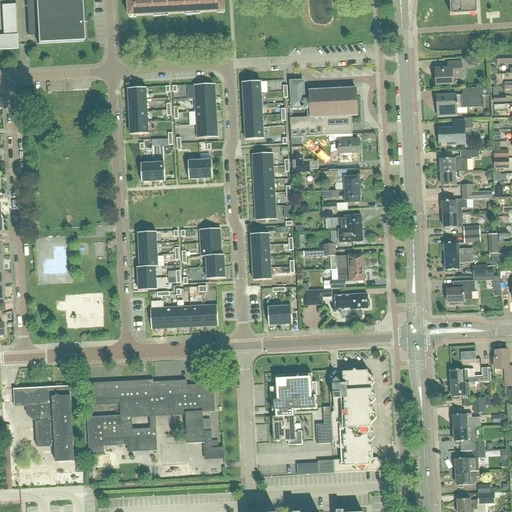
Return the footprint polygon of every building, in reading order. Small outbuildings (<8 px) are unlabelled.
[(26,0),(28,36),(38,36),(38,45),(84,42),(83,23),(88,22),(88,21),(86,21),(85,0),(26,0)] [(160,0),(127,0),(129,16),(161,15),(160,0)] [(192,0),(160,0),(161,15),(193,13),(192,0)] [(224,0),(192,0),(193,13),(225,11),(224,0)] [(511,0),(453,0),(453,3),(450,3),(451,15),(477,14),(476,0),(511,0)] [(2,5),(3,36),(0,36),(0,50),(18,49),(15,4),(2,5)] [(511,55),(497,56),(498,64),(511,64),(511,55)] [(436,86),(453,85),(453,78),(462,78),(462,62),(451,62),(451,68),(435,69),(436,86)] [(274,79),(274,83),(261,84),(262,91),(278,90),(277,78),(274,79)] [(243,95),(261,94),(261,82),(242,83),(243,95)] [(358,116),(358,115),(357,89),(309,92),(310,94),(304,94),(303,82),(289,83),(292,138),(354,135),(353,116),(358,116)] [(195,99),(215,98),(215,85),(194,86),(195,99)] [(129,101),(147,100),(146,88),(128,89),(129,101)] [(456,96),(437,97),(437,111),(440,114),(441,118),(458,117),(457,109),(482,107),(481,88),(462,90),(462,95),(456,96)] [(494,102),(506,102),(506,96),(496,96),(496,88),(493,88),(494,102)] [(243,95),(244,106),(262,105),(261,94),(243,95)] [(215,98),(195,99),(196,113),(216,111),(215,98)] [(129,113),(147,112),(147,100),(129,101),(129,113)] [(263,117),(262,105),(244,106),(244,118),(263,117)] [(216,111),(196,113),(196,126),(217,125),(216,111)] [(130,124),(148,123),(147,112),(129,113),(130,124)] [(245,129),(263,128),(263,117),(244,118),(245,129)] [(454,129),(444,130),(438,130),(439,143),(448,143),(448,145),(456,145),(456,135),(466,135),(465,128),(473,128),(473,123),(478,123),(478,120),(465,120),(465,123),(454,123),(454,129)] [(148,123),(130,124),(130,136),(149,135),(148,123)] [(218,138),(217,125),(196,126),(197,139),(218,138)] [(263,128),(245,129),(246,141),(264,140),(263,128)] [(301,137),(291,138),(291,146),(301,145),(301,137)] [(352,153),(354,153),(360,153),(359,140),(340,141),(340,142),(337,142),(338,147),(340,147),(340,154),(344,154),(344,156),(352,156),(352,153)] [(441,173),(459,173),(467,172),(466,159),(469,159),(479,158),(478,151),(460,152),(461,159),(440,160),(441,166),(439,166),(439,173),(441,173)] [(252,155),(253,168),(273,167),(273,154),(252,155)] [(302,157),(292,158),(293,174),(309,173),(309,163),(303,163),(302,157)] [(509,169),(509,158),(494,159),(494,170),(509,169)] [(189,180),(201,180),(200,161),(188,162),(189,180)] [(212,161),(200,161),(201,180),(213,179),(212,161)] [(164,163),(153,164),(154,182),(165,182),(164,163)] [(154,182),(153,164),(141,165),(142,183),(154,182)] [(274,180),(273,167),(253,168),(253,182),(274,180)] [(337,191),(361,190),(360,189),(362,189),(361,184),(360,184),(360,177),(338,178),(338,171),(317,172),(318,184),(337,183),(335,185),(336,189),(337,191)] [(459,173),(441,173),(442,187),(443,187),(443,189),(449,189),(449,187),(456,186),(455,179),(460,179),(459,173)] [(253,182),(254,195),(275,194),(274,180),(253,182)] [(462,186),(462,194),(474,193),(474,186),(462,186)] [(346,204),(356,203),(361,203),(361,190),(337,191),(331,191),(332,198),(345,197),(346,204)] [(443,209),(443,216),(462,215),(462,209),(467,208),(467,201),(492,200),(492,192),(474,193),(462,194),(463,200),(456,201),(456,202),(442,202),(442,204),(440,204),(441,209),(443,209)] [(255,208),(276,207),(275,194),(254,195),(255,208)] [(322,205),(322,212),(333,211),(337,211),(337,204),(322,205)] [(276,207),(255,208),(256,222),(276,220),(276,207)] [(462,215),(443,216),(444,229),(445,229),(445,231),(450,231),(450,229),(463,228),(462,215)] [(339,230),(347,230),(362,229),(362,228),(364,228),(363,224),(362,224),(362,216),(346,217),(338,218),(339,230)] [(182,228),(190,229),(190,221),(182,220),(182,228)] [(463,228),(464,236),(480,235),(479,227),(463,228)] [(200,244),(221,243),(220,229),(200,230),(200,244)] [(362,229),(347,230),(339,230),(340,243),(363,242),(362,229)] [(499,231),(499,242),(503,242),(503,237),(509,237),(508,230),(499,231)] [(138,234),(139,245),(157,244),(156,233),(138,234)] [(251,235),(251,247),(270,246),(269,234),(251,235)] [(480,243),(480,235),(464,236),(465,244),(480,243)] [(201,258),(206,257),(222,256),(221,243),(200,244),(201,258)] [(139,245),(139,257),(157,256),(157,244),(139,245)] [(445,251),(445,258),(473,256),(473,249),(459,249),(459,244),(445,244),(445,246),(443,246),(443,251),(445,251)] [(270,246),(251,247),(252,258),(270,257),(270,246)] [(349,269),(365,268),(366,268),(366,263),(364,263),(364,255),(339,257),(339,270),(349,270),(349,269)] [(158,268),(157,256),(139,257),(140,268),(156,267),(156,268),(158,268)] [(206,257),(206,268),(225,267),(224,256),(222,256),(206,257)] [(473,256),(445,258),(446,271),(447,271),(447,273),(452,273),(452,271),(460,271),(460,263),(473,262),(473,256)] [(270,257),(252,258),(253,270),(271,269),(270,257)] [(140,268),(137,268),(138,280),(156,279),(156,268),(156,267),(140,268)] [(225,267),(206,268),(207,280),(225,279),(225,267)] [(345,283),(359,282),(365,281),(365,280),(366,279),(366,276),(365,275),(365,268),(349,269),(349,270),(339,270),(338,270),(339,280),(345,279),(345,283)] [(271,269),(253,270),(253,281),(272,281),(271,269)] [(474,270),(474,277),(485,277),(484,269),(474,270)] [(157,291),(156,279),(138,280),(139,292),(157,291)] [(331,289),(346,288),(345,283),(345,279),(339,280),(331,280),(331,279),(323,279),(323,289),(331,289)] [(462,283),(463,290),(447,291),(447,304),(449,304),(450,305),(458,305),(458,303),(465,303),(464,300),(472,300),(471,292),(475,292),(474,282),(462,283)] [(303,303),(308,303),(323,302),(323,298),(332,297),(332,290),(303,291),(303,303)] [(368,301),(368,295),(335,297),(336,311),(351,310),(352,316),(362,316),(362,309),(369,309),(369,307),(370,307),(370,301),(368,301)] [(321,314),(322,305),(307,304),(306,312),(321,314)] [(204,307),(205,327),(218,327),(217,306),(204,307)] [(192,328),(190,307),(177,308),(178,329),(192,328)] [(190,307),(192,328),(205,327),(204,307),(190,307)] [(269,326),(281,326),(280,307),(268,308),(269,326)] [(292,307),(280,307),(281,326),(292,325),(292,307)] [(178,329),(177,308),(164,309),(165,329),(178,329)] [(165,329),(164,309),(150,309),(151,330),(165,329)] [(511,368),(508,368),(508,359),(508,351),(495,352),(496,360),(495,360),(495,370),(504,370),(505,387),(511,386),(511,368)] [(48,361),(31,361),(31,381),(48,381),(48,361)] [(451,371),(451,384),(469,383),(469,384),(491,382),(490,369),(482,369),(483,376),(474,377),(474,378),(469,378),(468,370),(459,370),(457,370),(457,371),(451,371)] [(369,382),(369,378),(368,371),(343,373),(343,379),(341,380),(339,381),(336,378),(333,382),(334,411),(332,414),(333,440),(335,440),(335,449),(342,448),(342,446),(344,446),(344,448),(372,447),(372,445),(369,445),(369,435),(372,435),(371,431),(372,431),(371,427),(371,417),(374,417),(373,408),(370,408),(370,398),(373,398),(372,390),(372,386),(372,382),(369,382)] [(272,411),(277,411),(293,410),(317,409),(316,396),(313,396),(312,374),(275,376),(276,398),(272,398),(272,411)] [(138,381),(138,383),(132,384),(132,382),(131,382),(131,383),(91,386),(92,405),(93,405),(92,401),(103,400),(103,403),(120,403),(121,416),(88,418),(90,452),(105,452),(104,445),(117,444),(117,441),(127,440),(128,451),(129,451),(129,450),(137,450),(138,450),(149,449),(148,446),(157,446),(157,449),(158,449),(157,430),(133,431),(132,413),(150,412),(150,417),(151,417),(151,412),(156,412),(156,415),(174,414),(174,416),(175,416),(175,414),(185,413),(187,444),(204,443),(205,460),(225,459),(224,448),(218,448),(218,441),(213,441),(212,431),(211,432),(210,419),(203,420),(203,412),(215,412),(214,381),(196,382),(197,387),(191,387),(191,389),(188,390),(188,383),(154,384),(153,380),(138,381)] [(469,383),(451,384),(452,398),(453,398),(454,400),(459,399),(459,398),(460,397),(460,398),(462,398),(462,397),(470,397),(469,384),(469,383)] [(15,408),(26,407),(27,414),(36,422),(37,446),(39,447),(55,447),(56,463),(75,462),(71,396),(65,397),(64,387),(14,390),(15,408)] [(473,406),(487,406),(487,403),(486,403),(485,398),(473,399),(473,406)] [(487,406),(473,406),(474,414),(486,413),(486,408),(488,408),(487,406)] [(330,408),(323,408),(324,425),(316,425),(317,445),(333,444),(330,408)] [(274,442),(280,442),(281,443),(281,444),(282,444),(283,444),(283,445),(284,444),(285,444),(286,443),(286,442),(288,441),(289,446),(303,445),(302,431),(296,432),(295,416),(294,416),(293,410),(277,411),(277,417),(273,417),(274,442)] [(453,423),(454,429),(467,428),(472,428),(475,427),(474,415),(467,416),(467,415),(464,415),(464,414),(457,415),(453,416),(453,417),(451,417),(451,423),(453,423)] [(467,428),(454,429),(454,443),(455,443),(455,445),(461,444),(461,442),(461,443),(463,442),(472,442),(472,428),(467,428)] [(473,451),(486,451),(486,448),(485,448),(485,443),(472,444),(473,451)] [(486,451),(473,451),(473,459),(485,458),(485,454),(487,454),(486,451)] [(376,471),(383,463),(382,463),(377,458),(335,461),(334,461),(335,473),(376,471)] [(456,467),(456,473),(470,472),(479,472),(478,461),(469,462),(469,458),(467,459),(467,458),(459,459),(455,459),(455,461),(453,461),(453,467),(456,467)] [(318,474),(335,473),(334,461),(318,462),(318,474)] [(479,472),(470,472),(456,473),(457,486),(458,486),(458,489),(463,488),(463,487),(465,487),(465,486),(470,486),(470,485),(473,485),(476,481),(476,477),(479,477),(479,472)] [(12,489),(11,476),(6,476),(4,490),(14,490),(14,489),(12,489)] [(478,494),(491,493),(490,489),(492,489),(492,486),(490,486),(490,485),(478,486),(478,494)] [(495,494),(488,494),(478,495),(479,505),(495,504),(495,494)] [(457,511),(473,511),(473,510),(477,510),(476,501),(470,501),(470,499),(469,500),(469,499),(468,499),(468,500),(466,500),(466,499),(465,499),(465,500),(457,500),(457,511)]
